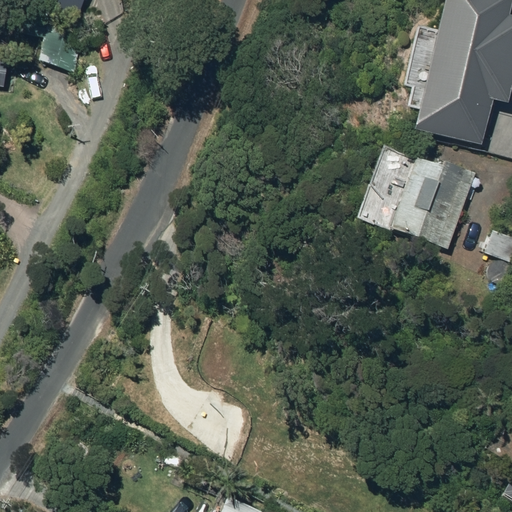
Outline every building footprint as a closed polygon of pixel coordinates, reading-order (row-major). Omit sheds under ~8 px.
[(40,0),(46,2),(45,5),(75,16),(81,0),(40,0)] [(511,0),(449,0),(418,129),(486,146),(497,99),(511,103),(511,14),(511,13),(511,0)] [(85,33),(52,24),(41,63),(75,72),(85,33)] [(416,158),(390,229),(446,249),(473,174),(443,163),(442,167),(416,158)] [(511,238),(491,231),(483,254),(507,263),(511,250),(511,238)] [(200,333),(188,375),(238,390),(251,348),(200,333)] [(286,473),(283,482),(307,489),(305,496),(355,510),(368,464),(298,444),(298,416),(248,396),(233,441),(286,473)] [(237,496),(228,511),(261,511),(263,509),(237,496)]
